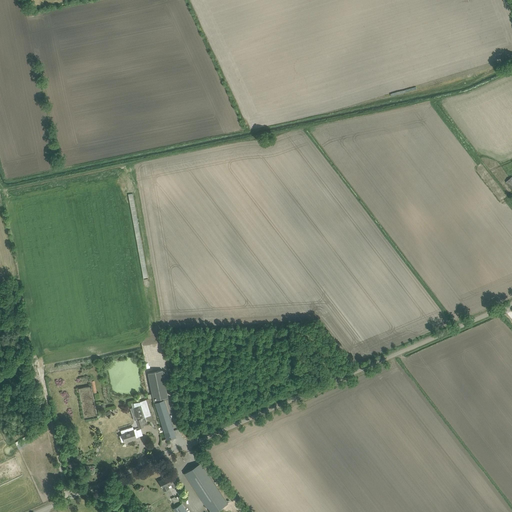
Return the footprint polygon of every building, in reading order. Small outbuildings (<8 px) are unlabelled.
[(124,168),(99,172),(100,179),(114,177),(119,176),(119,175),(125,174),(124,168)] [(163,370),(148,373),(147,368),(142,369),(148,398),(153,397),(154,403),(155,403),(167,440),(176,437),(164,400),(168,399),(163,370)] [(146,399),(141,401),(140,401),(131,403),(132,408),(130,408),(134,421),(137,420),(139,428),(144,427),(144,426),(148,425),(145,417),(151,415),(146,399)] [(124,442),(137,439),(136,438),(139,437),(136,429),(134,429),(133,427),(121,431),(122,435),(120,436),(122,442),(124,442)] [(15,443),(19,449),(34,441),(32,438),(32,437),(30,434),(15,443)] [(184,474),(187,478),(209,511),(213,511),(227,503),(201,463),(184,474)] [(159,481),(161,486),(162,488),(164,490),(169,488),(168,485),(170,484),(172,488),(175,487),(170,476),(168,477),(167,475),(164,477),(164,478),(159,481)] [(169,499),(172,505),(181,501),(178,496),(175,497),(175,496),(169,499)] [(149,511),(188,511),(182,502),(173,508),(168,500),(149,511)]
